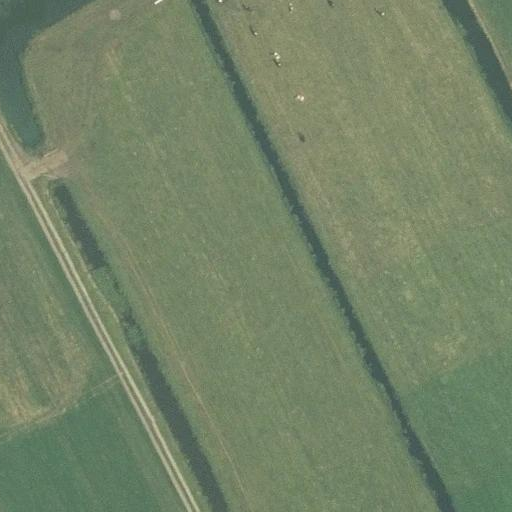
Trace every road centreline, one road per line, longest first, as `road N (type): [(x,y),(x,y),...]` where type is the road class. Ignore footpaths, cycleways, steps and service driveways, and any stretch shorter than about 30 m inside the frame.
road 1 (track): [(0,139),(192,511)]
road 2 (track): [(124,376),(0,441)]
